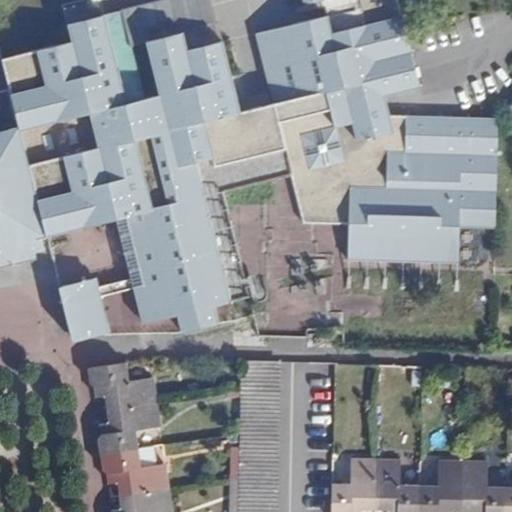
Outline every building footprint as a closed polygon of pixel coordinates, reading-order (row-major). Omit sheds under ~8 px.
[(66,25),(2,59),(9,90),(39,207),(47,238),(117,221),(142,324),(249,297),(222,193),(290,176),(303,225),(350,226),(349,262),(458,265),(459,229),(496,231),(499,120),(389,117),(384,98),(419,89),(397,0),(301,0),(303,6),(322,2),(326,17),(255,35),(273,105),(241,113),(223,42),(150,59),(159,96),(149,108),(126,12),(66,25)] [(0,267),(13,265),(14,267),(16,266),(16,264),(33,260),(34,253),(42,252),(41,248),(38,247),(36,241),(47,238),(39,207),(9,90),(0,92),(0,267)] [(87,281),(59,287),(67,316),(94,309),(87,281)] [(278,363),(243,362),(243,379),(277,380),(278,363)] [(128,382),(125,364),(89,370),(91,384),(94,387),(96,397),(105,398),(107,410),(156,404),(152,380),(128,382)] [(277,380),(243,379),(243,394),(277,396),(277,380)] [(277,396),(243,394),(242,410),(277,411),(277,396)] [(160,428),(156,404),(107,410),(109,424),(100,425),(102,435),(98,440),(101,455),(137,450),(135,431),(160,428)] [(276,427),(277,411),(242,410),(242,425),(276,427)] [(242,425),(242,435),(242,441),(276,443),(276,427),(242,425)] [(276,443),(242,441),(242,457),(276,459),(276,443)] [(153,448),(137,450),(101,455),(103,470),(107,474),(109,485),(118,483),(120,496),(169,489),(166,465),(156,466),(153,448)] [(242,457),(241,473),(275,475),(276,459),(242,457)] [(351,486),(332,486),(331,511),(361,511),(362,510),(376,510),(376,461),(351,460),(351,486)] [(418,511),(419,488),(400,487),(400,461),(376,461),(376,510),(388,510),(388,511),(418,511)] [(462,511),(463,462),(439,462),(438,488),(419,488),(418,511),(448,511),(449,511),(462,511)] [(505,511),(506,489),(487,488),(488,463),(463,462),(462,511),(463,511),(505,511)] [(241,473),(241,489),(275,490),(275,475),(241,473)] [(172,511),(169,489),(120,496),(122,509),(113,510),(113,511),(172,511)] [(241,489),(241,504),(275,505),(275,490),(241,489)]
